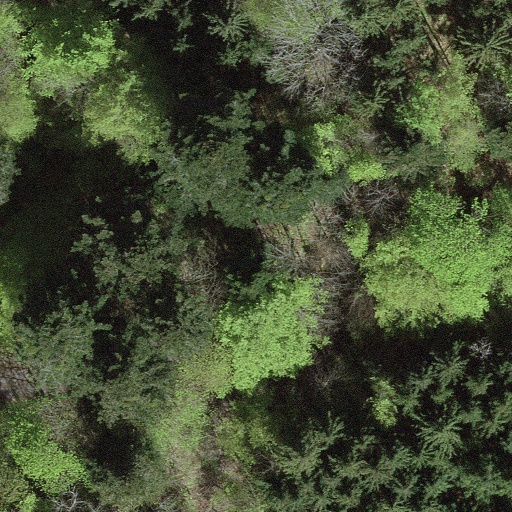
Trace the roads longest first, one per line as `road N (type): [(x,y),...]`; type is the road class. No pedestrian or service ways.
road 1 (unclassified): [(0,387),(511,292)]
road 2 (track): [(229,343),(219,511)]
